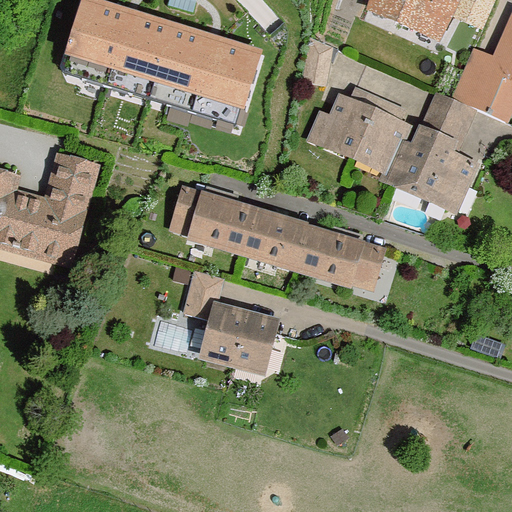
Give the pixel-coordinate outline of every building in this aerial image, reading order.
[(260,52),(92,0),(84,0),(63,70),(238,124),(260,52)] [(453,18),(461,0),(373,0),(368,12),(443,44),(453,18)] [(461,0),(453,18),(482,31),(495,0),(461,0)] [(474,52),(453,101),(475,111),(488,117),(490,112),(504,79),(511,82),(511,21),(495,61),(474,52)] [(303,83),(326,87),(332,49),(311,40),(303,83)] [(511,82),(504,79),(490,112),(496,114),(494,119),(509,125),(511,117),(511,82)] [(387,177),(402,143),(408,129),(399,125),(404,113),(356,92),(350,105),(338,100),(329,119),(320,115),(308,142),(387,177)] [(438,95),(421,132),(457,148),(475,111),(453,101),(438,95)] [(384,183),(456,215),(476,168),(453,158),(457,148),(421,132),(414,148),(402,143),(387,177),(384,183)] [(98,167),(60,157),(48,203),(15,194),(19,179),(0,174),(0,248),(71,267),(98,167)] [(308,227),(185,190),(173,231),(194,237),(193,241),(351,288),(352,285),(375,292),(386,252),(307,229),(308,227)] [(191,272),(178,269),(175,281),(188,285),(191,272)] [(187,313),(214,320),(217,308),(224,281),(197,275),(187,313)] [(204,360),(265,375),(278,324),(217,308),(214,320),(204,360)]
